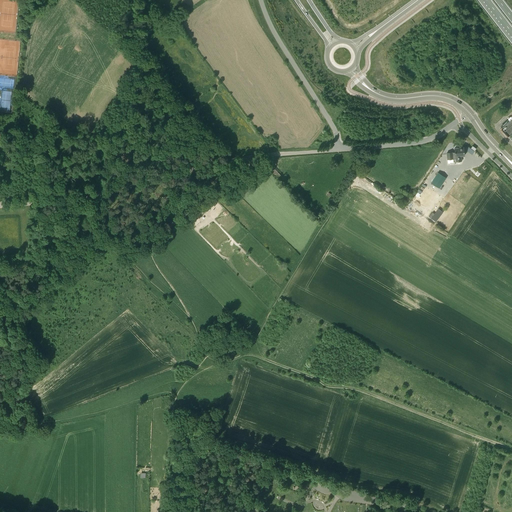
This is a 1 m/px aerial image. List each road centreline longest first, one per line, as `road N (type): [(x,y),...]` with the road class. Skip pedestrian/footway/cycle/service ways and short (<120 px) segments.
road 1 (unclassified): [(459,119),(422,141),(340,149),(260,0)]
road 2 (tertiary): [(351,68),(379,94),(444,96),(469,112)]
